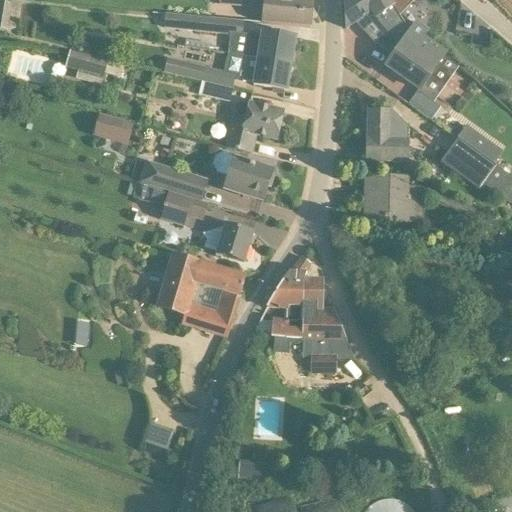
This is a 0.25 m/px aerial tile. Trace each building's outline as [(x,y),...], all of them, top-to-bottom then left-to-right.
[(312,2),(292,0),(288,0),(262,0),(260,25),(310,30),(312,2)] [(349,0),(341,5),(345,28),(359,21),(373,42),(387,51),(394,56),(403,42),(397,38),(393,35),(379,19),(364,0),(349,0)] [(397,38),(403,42),(410,34),(397,15),(411,0),(364,0),(379,19),(393,35),(397,38)] [(0,30),(6,31),(11,5),(0,3),(0,30)] [(243,23),(201,19),(200,33),(242,37),(243,23)] [(410,34),(403,42),(394,56),(385,68),(420,92),(446,55),(423,39),(427,34),(416,25),(410,34)] [(245,58),(258,61),(291,66),(295,39),(262,34),(262,37),(249,35),(245,58)] [(69,53),(64,70),(102,80),(107,63),(69,53)] [(253,87),(267,90),(286,93),(291,66),(258,61),(245,58),(242,74),(240,74),(239,79),(241,80),(241,82),(253,85),(253,87)] [(165,76),(201,84),(232,91),(235,76),(204,69),(203,72),(168,64),(165,76)] [(408,106),(431,122),(440,109),(421,96),(415,96),(408,106)] [(283,115),(263,110),(246,106),(242,121),(230,118),(223,149),(250,156),(255,137),(276,142),(283,115)] [(366,163),(386,163),(407,163),(408,128),(391,128),(391,114),(368,113),(368,140),(367,140),(366,163)] [(92,138),(116,145),(123,122),(98,115),(92,138)] [(511,179),(494,168),(458,142),(440,167),(478,193),(483,185),(511,205),(511,179)] [(272,173),(253,167),(233,161),(234,158),(231,154),(223,152),(215,156),(212,166),(216,173),(224,176),(228,175),(223,191),(263,204),(267,188),(270,189),(274,177),(271,177),(272,173)] [(159,192),(167,195),(200,205),(206,186),(144,166),(138,185),(159,192)] [(407,180),(386,180),(366,179),(365,224),(366,224),(366,221),(411,221),(411,225),(412,225),(412,221),(412,199),(407,199),(407,180)] [(154,207),(159,192),(138,185),(136,185),(132,200),(154,207)] [(206,207),(200,205),(167,195),(159,221),(182,228),(186,218),(201,223),(206,207)] [(202,252),(216,256),(243,264),(252,235),(225,227),(202,235),(206,241),(202,252)] [(245,279),(173,257),(157,310),(184,318),(182,325),(207,333),(227,339),(245,279)] [(290,341),(300,342),(302,286),(303,284),(310,265),(301,259),(282,282),(266,309),(267,310),(267,309),(277,310),(277,312),(278,312),(279,310),(287,311),(286,324),(272,323),(271,340),(274,340),(273,354),(289,355),(290,341)] [(323,284),(303,284),(302,286),(300,342),(303,342),(302,359),(310,360),(310,362),(310,374),(334,375),(335,360),(352,360),(346,344),(336,318),(321,318),(323,284)] [(146,446),(169,453),(176,433),(152,426),(146,446)] [(277,470),(240,470),(240,487),(277,487),(277,470)]
